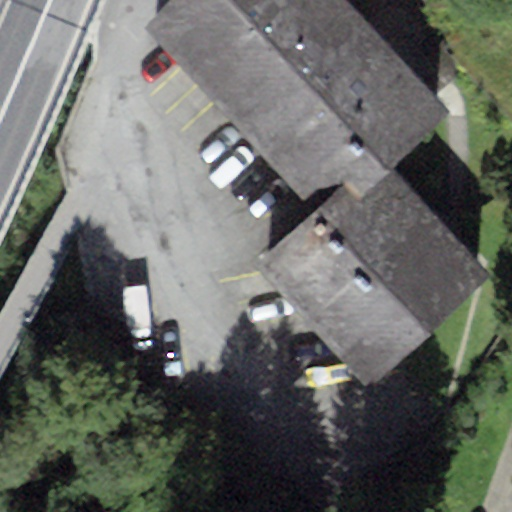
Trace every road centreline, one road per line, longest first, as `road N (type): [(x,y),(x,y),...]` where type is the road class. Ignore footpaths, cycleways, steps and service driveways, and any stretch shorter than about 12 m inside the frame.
road 1 (residential): [(124,0),(101,75),(225,256)]
road 2 (primary): [(0,116),(50,0)]
